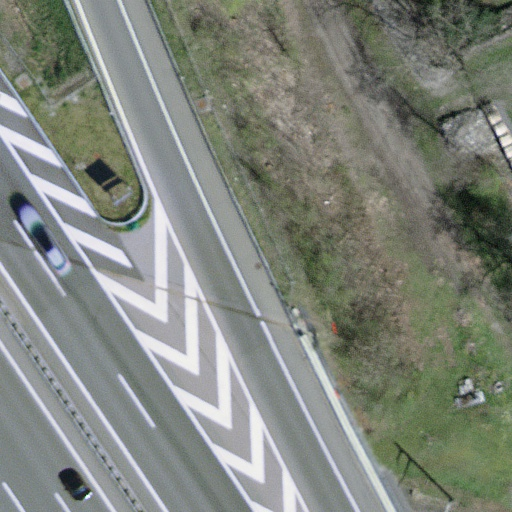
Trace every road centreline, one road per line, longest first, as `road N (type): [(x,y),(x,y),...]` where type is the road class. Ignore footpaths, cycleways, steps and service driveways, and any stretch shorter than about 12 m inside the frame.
road 1 (motorway): [(335,511),(234,311),(100,0)]
road 2 (track): [(504,354),(301,0)]
road 3 (motorway): [(213,511),(0,197)]
